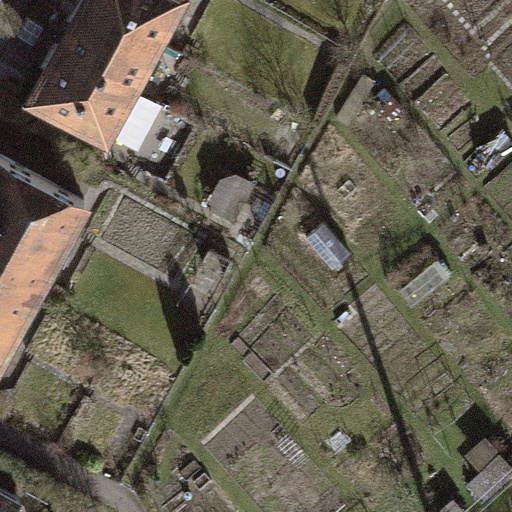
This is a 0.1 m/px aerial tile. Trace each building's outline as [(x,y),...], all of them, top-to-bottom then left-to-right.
[(74,0),(72,5),(160,52),(187,2),(182,0),(74,0)] [(72,5),(45,55),(133,102),(160,52),(72,5)] [(45,55),(18,105),(134,167),(161,117),(133,102),(45,55)] [(511,153),(511,128),(483,150),(495,166),(511,153)] [(174,162),(156,150),(145,167),(163,178),(174,162)] [(0,163),(0,281),(47,306),(96,213),(0,163)] [(511,210),(511,171),(492,189),(511,210)] [(207,213),(230,224),(250,186),(226,174),(207,213)] [(228,266),(214,258),(206,272),(220,279),(228,266)] [(0,281),(0,396),(47,306),(0,281)] [(511,476),(511,461),(501,450),(470,479),(488,498),(511,476)] [(468,511),(454,495),(435,511),(468,511)] [(0,511),(24,511),(26,510),(0,496),(0,511)]
